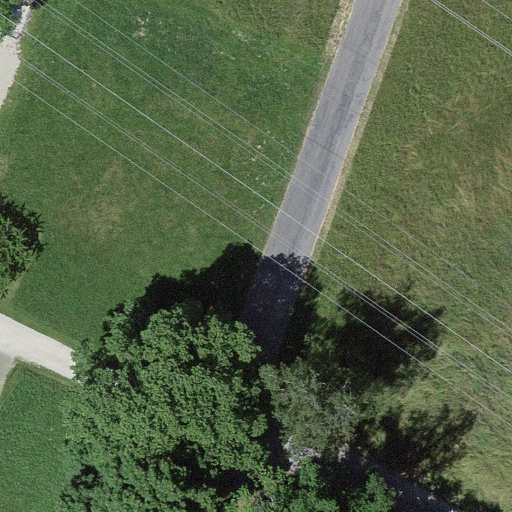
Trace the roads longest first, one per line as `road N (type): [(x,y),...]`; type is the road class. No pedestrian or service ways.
road 1 (residential): [(379,0),(198,511)]
road 2 (unknown): [(229,428),(0,329)]
